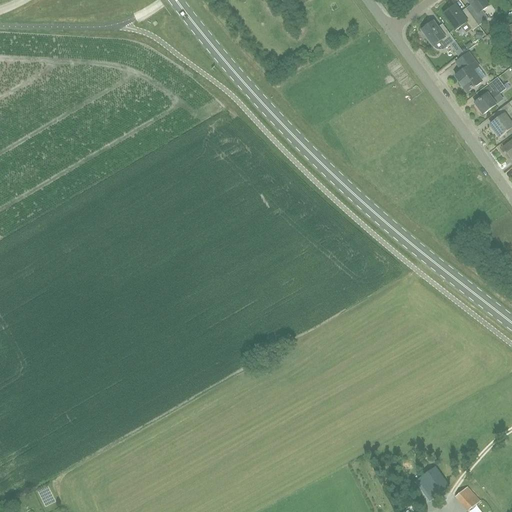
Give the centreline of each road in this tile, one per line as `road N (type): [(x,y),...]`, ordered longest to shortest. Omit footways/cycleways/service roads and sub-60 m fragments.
road 1 (primary): [(511,323),(297,141),(174,0)]
road 2 (unclassified): [(511,197),(390,31)]
